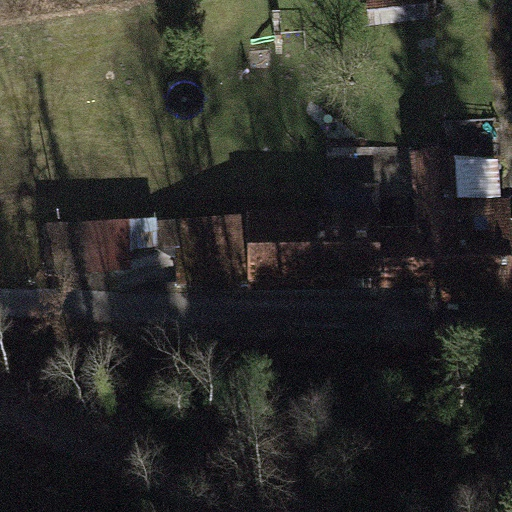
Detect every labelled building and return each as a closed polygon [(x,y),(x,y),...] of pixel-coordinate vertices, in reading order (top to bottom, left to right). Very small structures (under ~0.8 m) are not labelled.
[(374,0),(377,26),(424,22),(421,0),(374,0)] [(330,226),(250,227),(253,285),(452,282),(510,281),(510,249),(455,250),(453,225),(448,162),(419,164),(423,228),(378,228),(377,193),(329,194),(330,226)] [(510,219),(453,225),(455,250),(510,249),(510,281),(452,282),(452,301),(511,299),(511,289),(511,288),(511,239),(510,240),(510,219)] [(138,278),(136,227),(53,231),(55,282),(138,278)] [(253,285),(250,227),(161,227),(161,250),(209,249),(209,286),(253,285)]
